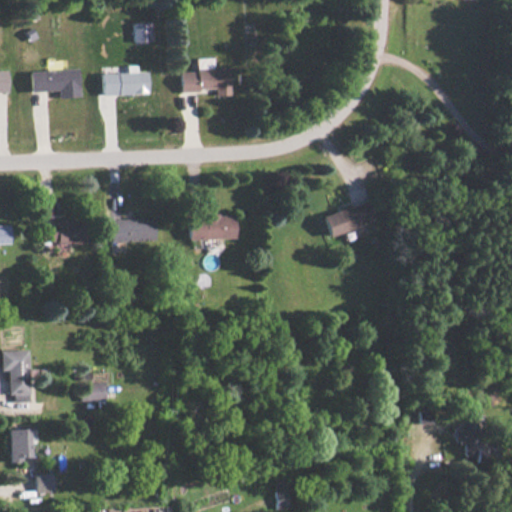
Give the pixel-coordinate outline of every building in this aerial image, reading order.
[(77,96),(75,67),(27,70),(28,90),(56,89),(56,97),(77,96)] [(178,92),(226,90),(225,67),(177,69),(178,92)] [(100,71),(100,93),(144,93),(144,71),(100,71)] [(319,214),(325,234),(371,221),(366,201),(319,214)] [(189,237),(232,237),(232,214),(189,214),(189,237)] [(150,218),(107,218),(107,240),(150,240),(150,218)] [(36,242),(83,241),(83,220),(35,220),(36,242)] [(0,349),(0,368),(6,369),(6,401),(25,401),(25,350),(0,349)] [(102,382),(77,382),(77,401),(102,401),(102,382)] [(476,459),(476,423),(454,423),(454,459),(476,459)] [(6,428),(6,459),(28,459),(28,428),(6,428)] [(50,490),(50,473),(33,473),(33,490),(50,490)]
